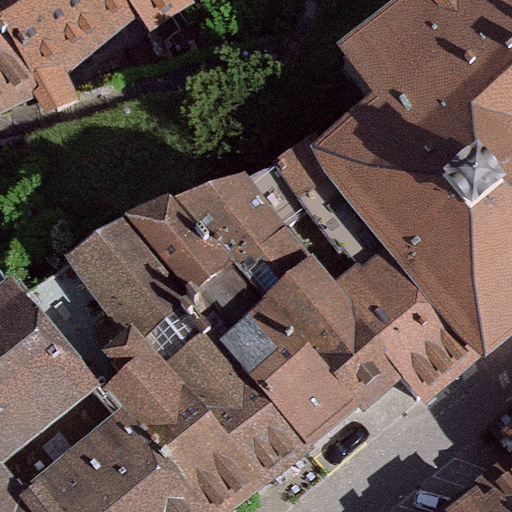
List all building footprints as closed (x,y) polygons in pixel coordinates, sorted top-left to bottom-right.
[(196,0),(0,0),(0,44),(40,100),(54,119),(74,105),(60,85),(136,30),(149,48),(203,9),(198,2),(196,0)] [(374,126),(319,172),(483,366),(485,368),(511,345),(511,23),(492,0),(423,0),(332,76),(351,99),(374,126)] [(511,0),(492,0),(511,23),(511,0)] [(0,44),(0,117),(40,100),(0,44)] [(404,388),(425,414),(483,366),(319,172),(308,156),(251,203),(404,388)] [(404,388),(251,203),(243,193),(178,214),(361,422),(404,388)] [(178,214),(124,238),(309,460),(361,422),(178,214)] [(130,351),(261,498),(309,460),(124,238),(62,273),(130,351)] [(0,511),(193,511),(105,410),(11,302),(0,311),(0,511)] [(245,511),(261,498),(130,351),(103,375),(121,395),(105,410),(193,511),(245,511)] [(511,436),(496,451),(511,468),(511,436)] [(511,511),(511,468),(484,492),(501,511),(511,511)] [(501,511),(484,492),(461,511),(501,511)]
